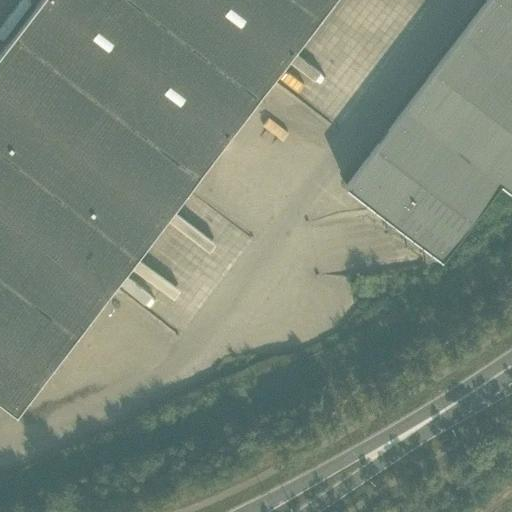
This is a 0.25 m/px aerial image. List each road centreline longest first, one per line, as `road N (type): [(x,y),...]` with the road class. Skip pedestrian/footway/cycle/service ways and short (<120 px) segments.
road 1 (tertiary): [(468,393),(245,511)]
road 2 (tertiary): [(305,511),(468,393)]
